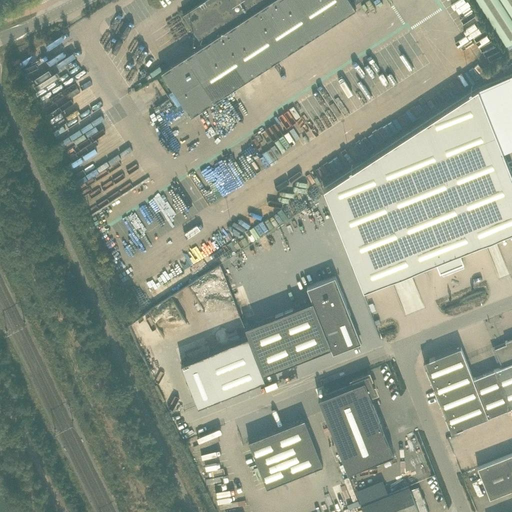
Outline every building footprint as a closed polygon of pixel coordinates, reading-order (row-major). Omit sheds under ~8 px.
[(203,44),(161,70),(167,79),(190,115),(356,8),(350,0),(203,0),(183,14),(191,26),(194,30),(203,44)] [(511,40),(511,0),(477,0),(506,45),(511,40)] [(72,112),(71,110),(75,108),(73,104),(80,100),(73,87),(51,100),(59,115),(65,111),(67,115),(72,112)] [(511,174),(478,87),(325,187),(364,289),(436,261),(439,270),(441,269),(442,273),(463,265),(461,261),(463,260),(459,252),(511,231),(511,174)] [(312,300),(244,327),(263,374),(330,347),(332,352),(342,348),(360,341),(350,315),(334,276),(306,287),(312,300)] [(248,336),(181,363),(198,405),(265,379),(248,336)] [(461,346),(423,361),(436,393),(451,431),(461,427),(502,411),(511,407),(511,406),(511,341),(495,348),(502,366),(496,369),(487,373),(473,378),(461,346)] [(395,453),(371,394),(377,391),(369,373),(353,380),(354,383),(319,397),(348,472),(395,453)] [(304,418),(248,440),(267,486),(322,464),(304,418)] [(490,497),(511,488),(511,452),(477,467),(490,497)] [(409,485),(361,504),(363,511),(428,511),(425,502),(424,503),(422,498),(423,497),(418,486),(410,489),(409,485)]
